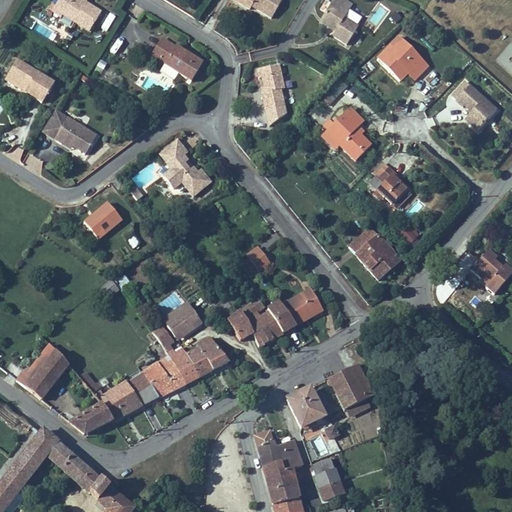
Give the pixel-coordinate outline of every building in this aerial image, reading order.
[(58,0),(49,17),(57,22),(59,18),(71,25),(88,35),(98,19),(83,10),(71,2),(72,0),(58,0)] [(76,0),(72,0),(71,2),(83,10),(86,6),(76,0)] [(233,0),(236,1),(234,6),(246,13),(247,12),(249,9),(253,11),(251,14),(267,23),(278,4),(271,0),(233,0)] [(329,6),(320,22),(337,32),(334,37),(331,42),(346,50),(357,31),(342,22),(350,9),(336,1),(332,8),(329,6)] [(71,25),(59,18),(57,22),(54,26),(66,33),(71,25)] [(337,32),(320,22),(317,27),(334,37),(337,32)] [(413,75),(424,62),(399,38),(377,61),(399,83),(407,74),(409,71),(413,75)] [(160,42),(151,57),(164,65),(162,68),(189,84),(200,65),(160,42)] [(164,65),(151,57),(149,60),(162,68),(164,65)] [(52,88),(14,66),(7,79),(14,82),(9,90),(41,108),(52,88)] [(256,97),(259,115),(278,111),(275,94),(280,94),(276,70),(253,74),(255,82),(258,82),(260,91),(261,96),(256,97)] [(3,86),(9,90),(14,82),(7,79),(3,86)] [(326,106),(347,88),(339,80),(319,98),(326,106)] [(497,111),(471,87),(456,103),(463,109),(466,107),(472,113),(465,121),(478,132),(497,111)] [(363,124),(348,110),(345,114),(360,128),(363,124)] [(360,128),(345,114),(325,134),(355,163),(370,147),(358,136),(355,132),(360,128)] [(40,136),(44,138),(56,117),(53,115),(40,136)] [(56,117),(44,138),(59,148),(61,145),(70,151),(83,159),(94,140),(56,117)] [(358,136),(363,131),(360,128),(355,132),(358,136)] [(174,146),(157,160),(167,172),(161,178),(175,194),(181,188),(191,199),(207,186),(199,175),(196,178),(191,172),(187,175),(182,168),(186,165),(181,160),(184,157),(174,146)] [(386,168),(375,179),(378,181),(388,170),(386,168)] [(406,193),(399,186),(392,179),(394,176),(388,170),(378,181),(375,179),(369,186),(377,193),(384,200),(392,207),(406,193)] [(401,183),(394,176),(392,179),(399,186),(401,183)] [(384,200),(377,193),(373,197),(381,204),(384,200)] [(108,205),(83,224),(98,242),(122,223),(108,205)] [(404,228),(398,236),(410,245),(416,237),(404,228)] [(371,229),(349,248),(377,281),(399,262),(371,229)] [(126,239),(131,249),(139,245),(134,236),(126,239)] [(487,252),(471,271),(487,286),(485,288),(493,295),(511,273),(504,267),(501,270),(493,263),(495,260),(487,252)] [(254,256),(249,260),(257,272),(269,264),(264,257),(258,261),(254,256)] [(255,274),(246,261),(240,266),(249,278),(255,274)] [(123,274),(113,282),(121,292),(130,285),(123,274)] [(112,283),(100,291),(107,300),(118,291),(112,283)] [(310,292),(280,307),(284,312),(295,327),(305,322),(303,318),(320,309),(310,292)] [(232,295),(225,299),(231,306),(236,302),(232,295)] [(282,336),(281,334),(274,322),(268,314),(260,319),(259,318),(255,320),(252,316),(264,309),(260,303),(257,299),(239,314),(248,327),(252,335),(256,341),(259,348),(282,336)] [(217,318),(222,315),(230,309),(224,300),(211,309),(217,318)] [(161,319),(165,325),(189,308),(185,302),(161,319)] [(274,322),(281,334),(295,327),(284,312),(280,307),(278,303),(266,311),(268,314),(274,322)] [(183,330),(184,333),(200,323),(189,308),(165,325),(173,337),(183,330)] [(227,323),(239,314),(232,308),(230,309),(222,315),(227,323)] [(322,313),(320,309),(303,318),(305,322),(322,313)] [(239,314),(227,323),(240,342),(252,335),(248,327),(239,314)] [(186,357),(182,350),(175,354),(167,344),(171,341),(161,327),(152,334),(156,339),(161,345),(168,358),(173,365),(185,385),(199,378),(186,357)] [(173,337),(175,340),(184,333),(183,330),(173,337)] [(210,340),(207,342),(209,346),(199,351),(186,357),(199,378),(227,364),(210,340)] [(209,346),(207,342),(196,346),(199,351),(209,346)] [(39,374),(54,355),(47,350),(33,369),(39,374)] [(41,402),(69,367),(68,366),(55,353),(54,355),(39,374),(26,390),(41,402)] [(147,382),(159,399),(185,385),(173,365),(168,358),(142,374),(143,375),(147,382)] [(345,412),(346,411),(365,401),(373,397),(357,366),(329,380),(345,412)] [(113,422),(145,406),(159,399),(147,382),(143,375),(128,385),(126,382),(104,396),(96,385),(93,387),(85,378),(81,382),(101,405),(113,422)] [(303,428),(313,423),(323,418),(311,393),(298,399),(296,396),(286,401),(300,429),(303,428)] [(365,401),(346,411),(350,417),(368,408),(365,401)] [(113,422),(101,405),(69,424),(84,436),(113,422)] [(313,423),(303,428),(305,433),(315,428),(313,423)] [(334,428),(326,431),(330,440),(338,436),(334,428)] [(128,511),(136,502),(35,430),(0,479),(0,511),(128,511)] [(270,433),(255,437),(257,446),(262,464),(278,460),(279,465),(282,474),(291,471),(297,469),(301,468),(292,442),(275,449),(270,433)] [(330,460),(312,466),(320,489),(338,483),(330,460)] [(263,470),(269,492),(295,485),(291,471),(282,474),(279,465),(263,470)] [(338,483),(320,489),(324,501),(342,495),(338,483)] [(295,485),(269,492),(273,506),(293,501),(294,505),(300,504),(295,485)] [(273,506),(274,511),(302,511),(300,504),(294,505),(293,501),(273,506)]
